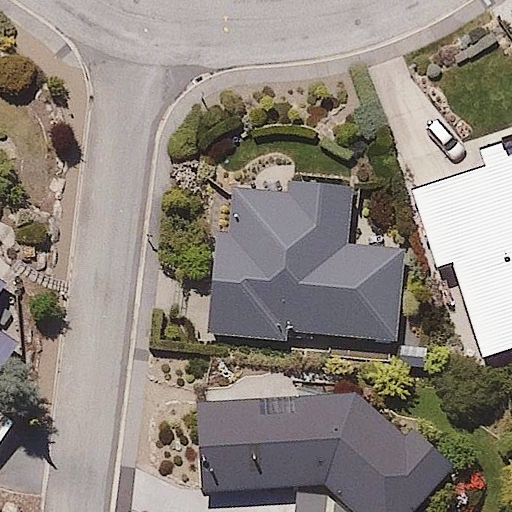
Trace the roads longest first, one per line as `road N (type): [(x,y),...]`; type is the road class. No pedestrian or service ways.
road 1 (residential): [(137,15),(81,511)]
road 2 (residential): [(137,15),(280,22),(383,0)]
